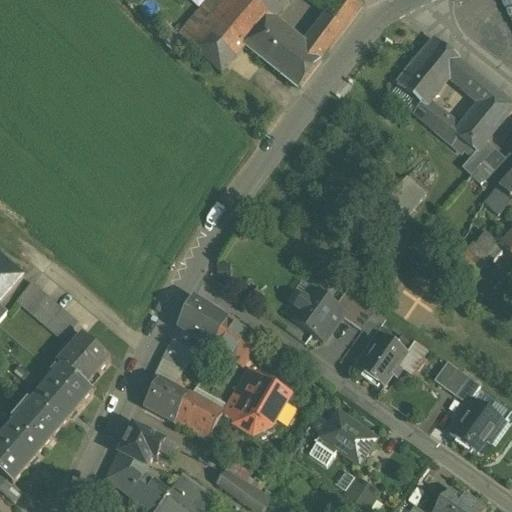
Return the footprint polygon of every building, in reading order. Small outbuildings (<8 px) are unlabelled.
[(251,0),(211,0),(178,37),(222,77),(245,48),(268,22),(272,18),(251,0)] [(251,0),(272,18),(288,0),(251,0)] [(342,0),(329,18),(305,51),(306,52),(307,51),(320,63),(362,8),(349,0),(342,0)] [(342,0),(307,0),(329,18),(342,0)] [(511,0),(499,0),(511,25),(511,0)] [(305,51),(268,22),(245,48),(299,91),(320,63),(307,51),(306,52),(305,51)] [(458,63),(434,42),(396,86),(422,106),(425,103),(448,75),(458,63)] [(511,113),(511,108),(458,63),(448,75),(484,106),(484,107),(505,122),(511,113)] [(422,106),(396,86),(389,97),(414,117),(419,109),(422,106)] [(425,103),(422,106),(419,109),(458,140),(463,133),(425,103)] [(505,122),(484,107),(463,133),(458,140),(477,155),(505,122)] [(419,109),(414,117),(463,159),(464,156),(471,162),(477,155),(458,140),(419,109)] [(462,171),(471,180),(496,154),(487,145),(477,155),(471,162),(462,171)] [(471,180),(467,185),(476,193),(506,163),(496,154),(471,180)] [(511,177),(500,192),(511,201),(511,177)] [(498,190),(483,206),(499,220),(511,204),(511,201),(500,192),(498,190)] [(511,234),(500,248),(498,249),(503,254),(511,262),(511,234)] [(485,235),(474,247),(474,246),(472,248),(493,266),(503,254),(498,249),(500,248),(485,235)] [(486,267),(468,253),(452,270),(472,285),(486,267)] [(23,279),(0,259),(0,298),(3,301),(23,279)] [(79,327),(32,287),(17,305),(63,344),(79,327)] [(305,303),(303,301),(296,311),(298,313),(291,323),(324,346),(342,320),(345,316),(338,310),(313,293),(305,303)] [(362,334),(374,316),(347,297),(338,310),(345,316),(342,320),(362,334)] [(209,312),(193,302),(179,331),(214,353),(228,324),(220,319),(222,314),(211,308),(209,312)] [(374,316),(362,334),(373,342),(385,324),(374,316)] [(260,344),(229,324),(228,324),(214,353),(243,372),(260,344)] [(63,371),(0,444),(0,476),(5,481),(13,488),(93,395),(87,390),(111,362),(84,339),(59,367),(63,371)] [(408,357),(384,341),(376,352),(371,348),(355,372),(384,392),(392,379),(396,382),(402,374),(398,371),(408,357)] [(187,351),(174,342),(163,363),(178,371),(187,351)] [(350,375),(360,357),(350,351),(339,369),(350,375)] [(444,391),(456,373),(445,366),(433,384),(444,391)] [(291,398),(249,372),(236,394),(237,395),(238,395),(250,402),(235,429),(254,440),(272,430),(291,398)] [(456,373),(444,391),(456,399),(469,381),(456,373)] [(469,381),(456,399),(467,407),(480,389),(469,381)] [(188,400),(160,384),(144,412),(174,428),(188,401),(188,400)] [(222,420),(188,401),(174,428),(208,446),(222,420)] [(470,418),(465,414),(449,437),(477,457),(486,445),(490,448),(506,426),(478,407),(470,418)] [(378,443),(339,416),(320,442),(338,454),(360,470),(378,443)] [(167,446),(133,430),(120,457),(142,468),(148,471),(153,462),(158,464),(160,460),(167,446)] [(326,471),(338,454),(320,442),(309,458),(326,471)] [(179,453),(167,446),(160,460),(172,466),(179,453)] [(142,468),(120,457),(107,482),(123,494),(142,468)] [(158,511),(174,491),(148,471),(142,468),(123,494),(146,511),(158,511)] [(259,497),(224,477),(218,486),(252,511),(265,511),(271,505),(259,497)] [(230,511),(184,478),(174,491),(158,511),(230,511)] [(13,488),(5,481),(0,486),(0,493),(14,507),(23,497),(13,488)] [(358,482),(346,500),(357,508),(369,490),(358,482)] [(461,503),(450,495),(437,511),(484,511),(464,498),(461,503)]
